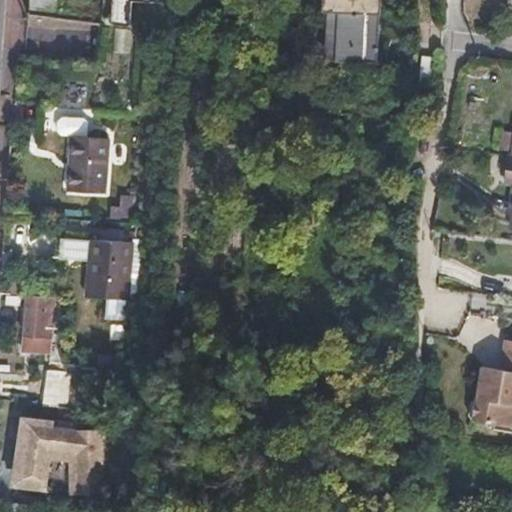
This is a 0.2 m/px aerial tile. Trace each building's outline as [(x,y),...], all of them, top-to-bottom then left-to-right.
[(57,18),(58,0),(29,0),(28,13),(57,18)] [(130,29),(131,3),(144,3),(144,0),(113,0),(111,25),(130,29)] [(381,60),(385,4),(385,0),(327,0),(327,6),(332,7),(328,55),(381,60)] [(95,133),(97,116),(40,108),(36,132),(64,136),(65,129),(95,133)] [(106,196),(109,140),(70,137),(66,193),(106,196)] [(132,303),(135,244),(97,242),(94,243),(59,240),(58,258),(93,260),(90,300),(132,303)] [(511,296),(511,282),(493,281),(491,294),(511,296)] [(510,426),(511,415),(511,337),(499,336),(493,367),(476,365),(470,393),(462,398),(459,412),(467,419),(510,426)] [(29,416),(26,435),(22,467),(31,478),(53,480),(56,456),(77,459),(78,493),(98,493),(98,499),(111,499),(109,430),(94,431),(94,433),(78,434),(79,430),(60,427),(60,420),(29,416)]
